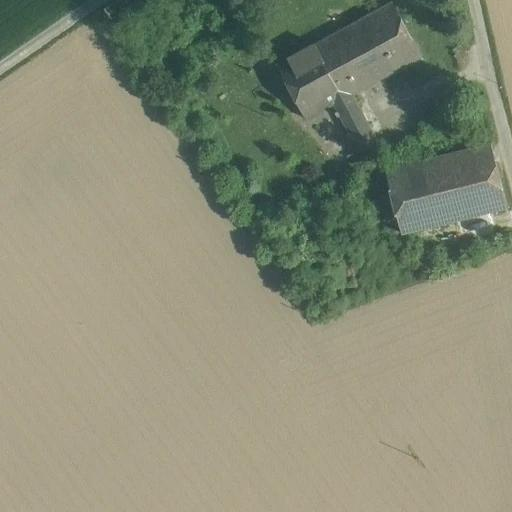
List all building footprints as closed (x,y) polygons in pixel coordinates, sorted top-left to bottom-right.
[(389,0),(333,31),(363,83),(418,52),(389,0)] [(333,31),(278,63),(307,115),(331,101),(348,91),(349,91),(363,83),(333,31)] [(376,137),(349,91),(348,91),(331,101),(357,147),(376,137)] [(486,142),(382,168),(391,200),(398,230),(502,204),(486,142)] [(391,200),(379,203),(386,233),(398,230),(391,200)]
